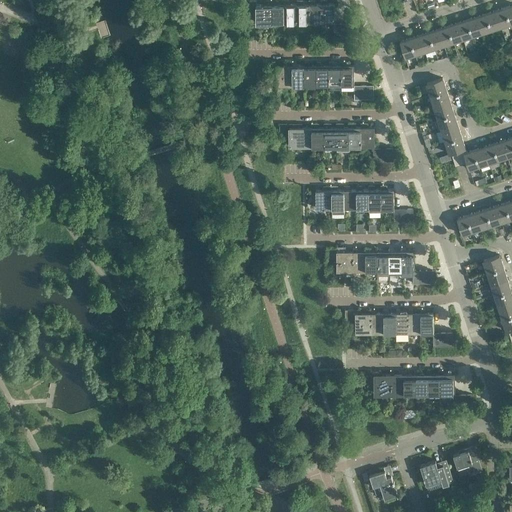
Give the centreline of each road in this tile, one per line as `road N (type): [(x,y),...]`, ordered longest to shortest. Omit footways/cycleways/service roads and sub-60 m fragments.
road 1 (residential): [(511,123),(473,135),(446,66),(394,80)]
road 2 (residential): [(304,238),(445,229)]
road 3 (residential): [(343,364),(458,363),(483,355)]
road 4 (residential): [(330,299),(465,293)]
road 5 (residential): [(272,116),(403,109)]
road 6 (residential): [(292,174),(423,171)]
road 7 (unclassified): [(253,54),(383,47)]
